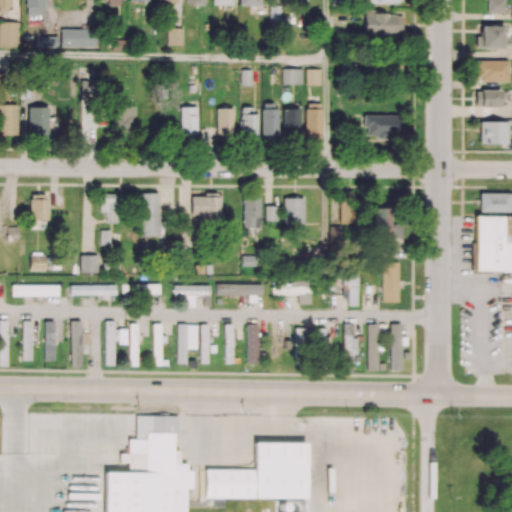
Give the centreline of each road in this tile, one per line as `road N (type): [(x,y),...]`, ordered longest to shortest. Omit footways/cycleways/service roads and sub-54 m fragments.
road 1 (secondary): [(511,394),(444,385),(0,387)]
road 2 (residential): [(511,170),(0,167)]
road 3 (tertiary): [(440,0),(439,385)]
road 4 (residential): [(439,385),(426,414),(425,511)]
